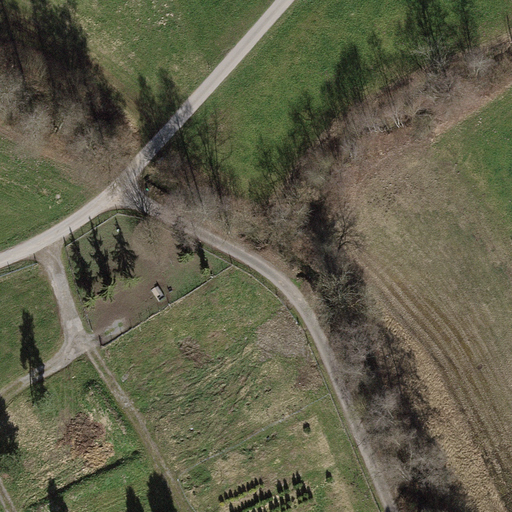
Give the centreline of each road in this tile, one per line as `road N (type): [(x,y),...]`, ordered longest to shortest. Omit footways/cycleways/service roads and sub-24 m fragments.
road 1 (track): [(116,192),(277,275),(307,311),(391,511)]
road 2 (track): [(43,245),(82,345),(178,511)]
road 3 (track): [(116,192),(291,0)]
road 4 (track): [(0,259),(43,245),(116,192)]
